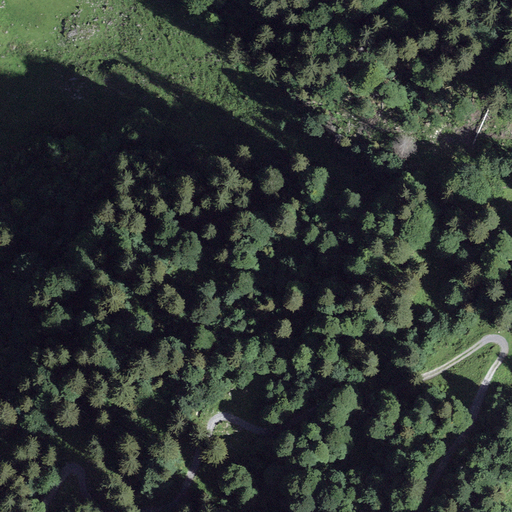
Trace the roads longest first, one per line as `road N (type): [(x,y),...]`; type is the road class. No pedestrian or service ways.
road 1 (track): [(156,511),(176,503),(216,417),(271,433),(335,395),(389,394),(504,339)]
road 2 (track): [(504,339),(472,421),(418,511)]
